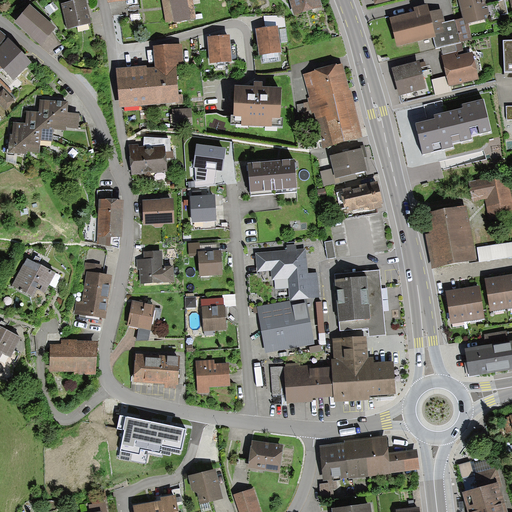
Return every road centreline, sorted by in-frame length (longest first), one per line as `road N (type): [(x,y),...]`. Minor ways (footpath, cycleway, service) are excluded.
road 1 (secondary): [(343,0),(405,221),(431,381)]
road 2 (residential): [(248,423),(134,399),(107,380),(104,353),(129,231),(122,178)]
road 3 (residential): [(248,423),(230,175)]
road 4 (residential): [(122,178),(84,94),(0,18)]
road 5 (residential): [(102,0),(122,178)]
